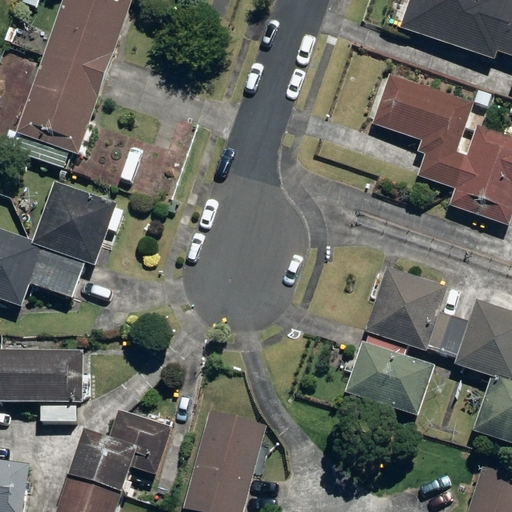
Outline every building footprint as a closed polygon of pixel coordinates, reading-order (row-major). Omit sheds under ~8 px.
[(136,2),(130,0),(66,0),(18,139),(81,161),(136,2)] [(511,2),(507,1),(507,0),(411,0),(400,34),(496,68),(499,58),(511,62),(511,2)] [(511,143),(480,132),(470,161),(458,157),(475,107),(391,79),(374,129),(422,145),(417,158),(427,161),(419,183),(457,195),(451,213),(511,233),(511,230),(511,143)] [(0,306),(25,314),(32,291),(74,304),(85,271),(97,275),(109,237),(119,240),(127,216),(117,213),(119,207),(55,186),(36,245),(0,233),(0,306)] [(440,317),(449,292),(388,272),(367,338),(428,358),(430,353),(458,362),(455,370),(493,382),(475,437),(511,449),(511,316),(478,305),(470,327),(440,317)] [(436,370),(363,344),(345,394),(418,420),(436,370)] [(84,410),(85,356),(0,355),(0,410),(42,411),(42,428),(79,429),(79,410),(84,410)] [(210,414),(184,511),(245,511),(268,430),(210,414)] [(174,433),(120,416),(110,448),(88,441),(64,511),(124,511),(136,476),(158,482),(174,433)] [(511,511),(511,479),(482,470),(469,511),(511,511)] [(0,471),(0,511),(28,511),(34,477),(0,471)]
